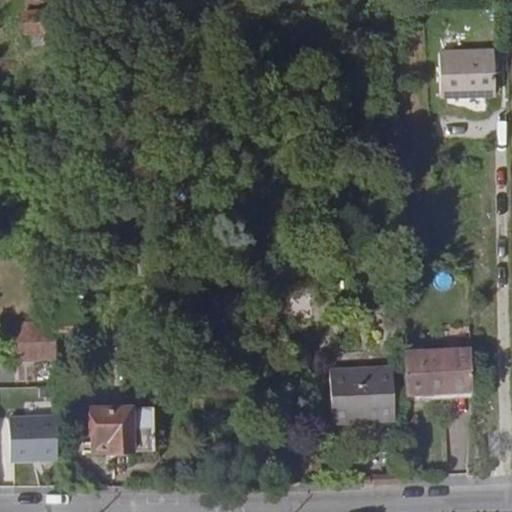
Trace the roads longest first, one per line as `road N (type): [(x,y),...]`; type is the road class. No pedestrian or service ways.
road 1 (residential): [(0,506),(511,495)]
road 2 (unknown): [(505,496),(499,134),(487,123),(450,126)]
